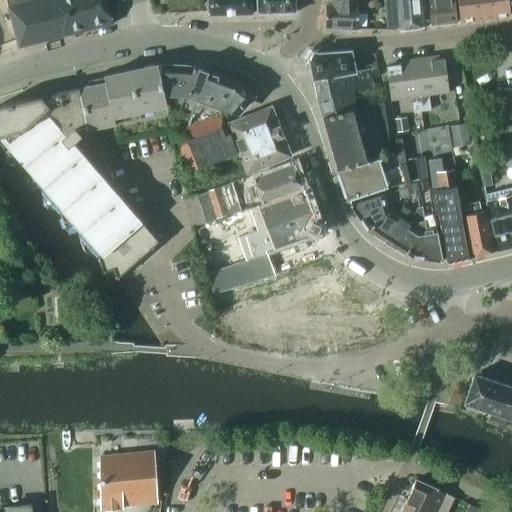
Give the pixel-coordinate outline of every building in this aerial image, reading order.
[(21,0),(7,0),(19,48),(113,24),(107,0),(33,0),(22,3),(21,0)] [(209,0),(210,15),(253,13),(252,0),(209,0)] [(258,0),(259,13),(296,12),(295,0),(258,0)] [(333,0),(332,4),(328,4),(327,28),(358,29),(359,6),(358,0),(333,0)] [(385,0),(388,30),(401,30),(424,26),(421,0),(385,0)] [(429,0),(429,2),(431,25),(458,22),(455,0),(429,0)] [(458,0),(461,22),(486,18),(483,0),(458,0)] [(483,0),(486,18),(511,15),(508,0),(483,0)] [(315,82),(355,72),(351,51),(314,54),(310,60),(315,80),(314,80),(315,82)] [(416,59),(424,110),(431,109),(428,93),(450,90),(450,84),(451,84),(447,57),(435,59),(434,56),(416,59)] [(414,111),(424,110),(416,59),(398,61),(398,64),(386,66),(391,98),(412,95),(414,111)] [(165,94),(159,64),(78,82),(80,87),(2,104),(0,104),(0,142),(0,143),(2,145),(4,148),(5,150),(6,152),(9,163),(20,159),(28,184),(39,181),(39,182),(94,166),(73,142),(82,135),(78,130),(115,121),(114,116),(167,104),(165,94)] [(193,108),(206,71),(193,66),(159,64),(165,94),(188,95),(186,100),(183,99),(179,110),(190,114),(193,108)] [(351,92),(353,92),(353,90),(372,86),(370,77),(381,75),(379,67),(355,72),(315,82),(318,98),(319,102),(351,92)] [(242,107),(252,95),(236,81),(206,71),(193,108),(198,110),(200,105),(214,110),(216,106),(234,112),(240,105),(242,107)] [(323,119),(352,110),(352,109),(358,108),(353,92),(351,92),(319,102),(323,117),(323,119)] [(374,115),(385,113),(383,103),(371,106),(374,115)] [(291,154),(271,106),(227,123),(222,112),(173,132),(189,174),(240,153),(247,172),(291,154)] [(330,140),(358,132),(352,110),(323,119),(330,140)] [(385,113),(374,115),(378,126),(387,123),(385,113)] [(409,131),(407,117),(396,119),(398,133),(409,131)] [(387,123),(378,126),(384,150),(389,149),(388,128),(387,123)] [(451,126),(455,147),(470,144),(466,123),(451,126)] [(367,161),(358,132),(330,140),(338,169),(367,161)] [(395,139),(398,166),(406,162),(406,159),(403,146),(402,139),(395,139)] [(406,162),(398,166),(395,166),(391,153),(378,157),(367,161),(338,169),(348,199),(389,186),(410,181),(406,162)] [(406,159),(406,162),(410,181),(429,178),(425,155),(406,159)] [(443,171),(441,158),(428,160),(434,186),(439,186),(439,189),(435,190),(442,230),(444,229),(447,261),(469,256),(472,255),(463,204),(459,205),(453,169),(443,171)] [(479,162),(484,187),(493,185),(488,160),(479,162)] [(262,202),(304,188),(295,163),(253,178),(262,202)] [(94,166),(39,182),(47,206),(57,203),(66,228),(76,224),(85,250),(95,246),(104,271),(114,268),(117,278),(159,241),(94,166)] [(418,181),(420,192),(431,190),(429,179),(418,181)] [(420,195),(420,192),(418,181),(408,183),(408,185),(410,197),(420,195)] [(183,198),(192,226),(230,213),(225,198),(234,194),(230,182),(183,198)] [(400,199),(410,197),(408,185),(398,187),(400,199)] [(496,249),(511,244),(511,186),(486,192),(488,200),(486,201),(496,249)] [(215,294),(275,274),(265,250),(317,232),(304,189),(305,189),(304,188),(262,202),(262,203),(242,210),(248,227),(237,231),(242,243),(227,249),(233,264),(207,273),(215,294)] [(393,227),(399,216),(389,210),(384,193),(350,204),(360,219),(362,218),(368,228),(381,220),(393,227)] [(496,249),(486,201),(488,210),(481,212),(479,201),(463,204),(472,255),(496,249)] [(415,255),(414,258),(443,261),(436,226),(427,228),(422,206),(418,207),(414,214),(411,218),(413,224),(409,225),(415,255)] [(411,218),(414,214),(410,212),(405,220),(399,216),(393,227),(381,220),(368,228),(362,218),(360,219),(367,230),(413,258),(414,258),(415,255),(409,225),(413,224),(411,218)] [(203,243),(213,240),(208,224),(198,226),(203,243)] [(256,316),(241,314),(238,344),(318,352),(322,316),(257,309),(256,316)] [(500,424),(503,415),(506,406),(503,404),(509,385),(475,374),(465,402),(492,411),(489,420),(500,424)] [(511,385),(509,385),(503,404),(506,406),(503,415),(511,418),(511,385)] [(159,503),(155,451),(100,456),(101,510),(124,508),(124,505),(159,503)] [(408,499),(437,511),(447,493),(417,479),(408,499)] [(77,511),(76,492),(49,494),(50,511),(77,511)] [(401,511),(437,511),(408,499),(401,511)] [(33,511),(32,503),(31,503),(31,505),(6,507),(6,511),(33,511)]
